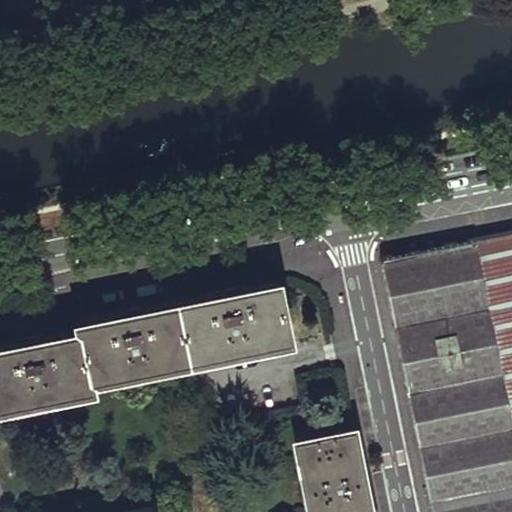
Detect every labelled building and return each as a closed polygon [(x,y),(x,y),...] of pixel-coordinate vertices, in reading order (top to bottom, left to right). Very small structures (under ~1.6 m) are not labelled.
[(511,511),(511,231),(430,248),(384,257),(417,422),(435,511),(511,511)] [(246,290),(178,304),(189,358),(296,337),(284,282),(246,290)] [(142,311),(78,324),(80,332),(90,379),(189,358),(178,304),(142,311)] [(31,342),(0,347),(0,406),(91,387),(90,379),(80,332),(31,342)] [(296,440),(310,511),(369,511),(364,484),(353,428),(296,440)]
